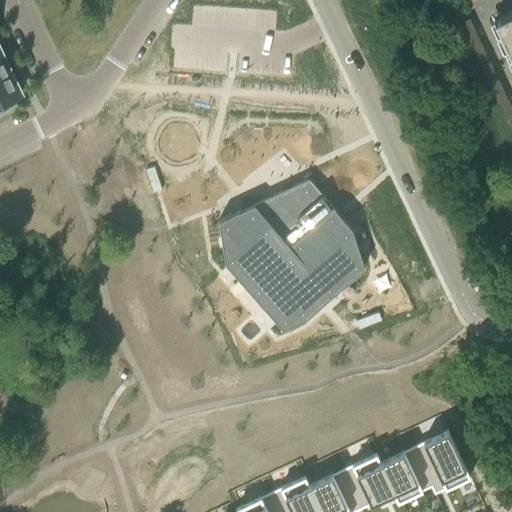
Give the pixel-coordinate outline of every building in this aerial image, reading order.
[(245,0),(230,8),(241,30),(276,12),(269,0),(245,0)] [(511,9),(493,18),(511,59),(511,9)] [(0,75),(9,71),(0,51),(0,75)] [(0,101),(20,93),(9,71),(0,75),(0,101)] [(308,177),(218,219),(225,260),(282,327),(307,315),(364,266),(351,227),(308,177)] [(161,216),(153,220),(157,230),(166,227),(161,216)] [(362,312),(351,316),(355,325),(366,320),(362,312)] [(447,428),(413,445),(435,491),(469,475),(447,428)] [(413,445),(380,460),(398,499),(431,484),(434,491),(435,491),(413,445)] [(376,451),(342,467),(360,507),(393,491),(397,500),(398,499),(380,460),(376,451)] [(342,467),(309,483),(322,511),(348,511),(360,507),(342,467)] [(304,474),(270,490),(280,511),(322,511),(309,483),(304,474)] [(280,511),(270,490),(236,507),(238,511),(280,511)]
